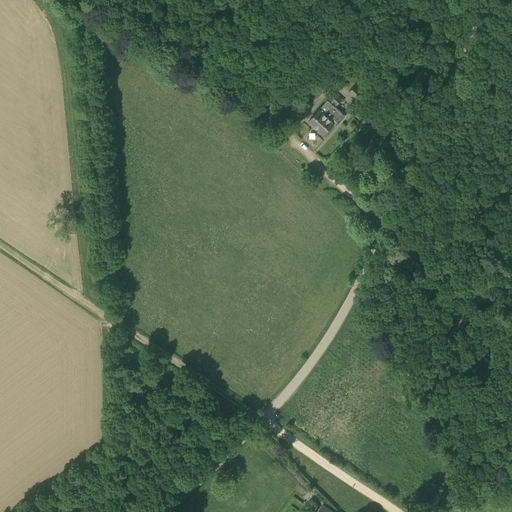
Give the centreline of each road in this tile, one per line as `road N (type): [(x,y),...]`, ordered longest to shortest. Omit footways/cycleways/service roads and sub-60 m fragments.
road 1 (unclassified): [(167,511),(265,418),(333,329),(491,0)]
road 2 (track): [(405,511),(0,244)]
road 3 (track): [(271,125),(390,224)]
